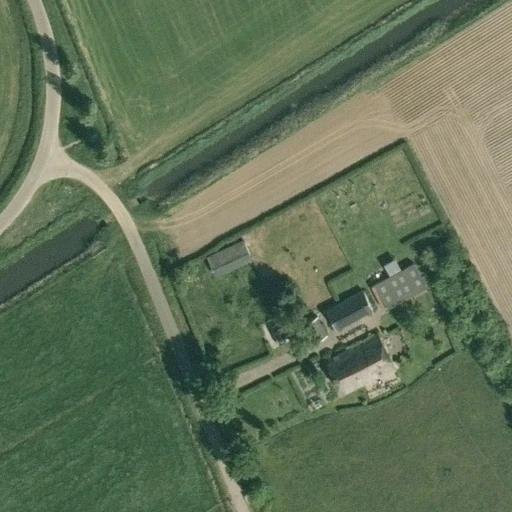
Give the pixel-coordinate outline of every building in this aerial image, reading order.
[(208,257),(216,274),(251,258),(243,241),(208,257)] [(386,309),(427,287),(414,263),(374,284),(375,285),(371,287),(382,309),(385,307),(386,309)] [(336,330),(373,311),(363,291),(325,310),(336,330)] [(328,334),(318,315),(305,322),(315,341),(328,334)] [(326,361),(342,393),(394,367),(378,335),(326,361)]
